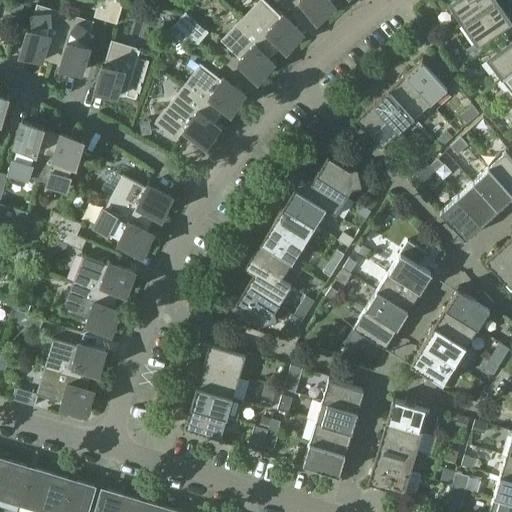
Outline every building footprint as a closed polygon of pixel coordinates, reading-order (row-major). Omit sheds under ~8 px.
[(106,21),(112,0),(99,0),(94,17),(106,21)] [(112,0),(106,21),(118,24),(124,0),(112,0)] [(265,0),(259,0),(242,18),(275,51),(282,44),(287,50),(303,33),(283,14),(281,16),(265,0)] [(330,0),(301,0),(318,20),(335,6),(330,0)] [(464,23),(479,13),(497,0),(496,0),(454,0),(449,3),(464,23)] [(484,37),(490,46),(505,35),(499,27),(510,20),(497,0),(479,13),(464,23),(477,42),(484,37)] [(14,1),(10,13),(20,16),(23,4),(14,1)] [(43,57),(53,60),(67,13),(37,4),(30,28),(28,28),(21,54),(42,60),(43,57)] [(200,43),(209,32),(186,12),(177,22),(199,42),(200,43)] [(95,21),(67,13),(53,60),(61,63),(60,66),(82,73),(89,47),(87,46),(95,21)] [(268,58),(275,51),(242,18),(221,40),(240,58),(238,60),(259,80),(274,63),(268,58)] [(176,22),(167,33),(199,44),(199,42),(177,22),(176,22)] [(511,39),(509,42),(505,35),(490,46),(495,52),(488,57),(503,78),(511,70),(511,39)] [(112,42),(105,65),(103,64),(95,90),(117,96),(117,93),(137,99),(147,67),(137,64),(141,50),(112,42)] [(421,59),(404,74),(429,102),(446,88),(447,90),(457,82),(437,55),(426,64),(421,59)] [(201,63),(183,86),(220,114),(226,107),(232,112),(246,94),(223,77),(222,79),(201,63)] [(511,70),(503,78),(505,81),(511,88),(511,70)] [(404,74),(388,89),(413,117),(429,102),(404,74)] [(214,123),(220,114),(183,86),(156,121),(177,137),(184,128),(206,145),(220,127),(214,123)] [(397,132),(413,117),(388,89),(372,104),(397,132)] [(0,121),(1,122),(9,96),(0,93),(0,121)] [(381,146),(397,132),(372,104),(356,118),(381,146)] [(479,113),(470,104),(458,114),(467,124),(479,113)] [(324,128),(316,118),(307,127),(315,136),(324,128)] [(10,172),(38,180),(52,132),(43,130),(44,126),(23,120),(15,146),(17,146),(10,172)] [(436,140),(442,146),(453,136),(447,129),(436,140)] [(52,132),(38,180),(67,189),(74,164),(76,165),(84,139),(62,133),(62,135),(52,132)] [(451,146),(458,154),(468,144),(461,136),(451,146)] [(119,150),(104,141),(97,152),(114,161),(119,150)] [(427,144),(417,153),(426,163),(427,163),(425,160),(434,152),(427,144)] [(488,166),(511,192),(511,158),(505,151),(488,166)] [(410,178),(417,172),(426,163),(417,153),(401,167),(410,178)] [(328,156),(317,174),(348,194),(352,188),(361,186),(357,168),(350,170),(328,156)] [(429,165),(434,171),(443,163),(438,157),(429,165)] [(82,158),(74,176),(81,180),(89,162),(82,158)] [(432,169),(426,163),(417,172),(422,178),(432,169)] [(497,209),(504,203),(511,195),(511,192),(488,166),(472,181),(497,209)] [(9,175),(0,172),(0,204),(9,175)] [(124,174),(110,200),(151,221),(155,213),(162,217),(173,197),(148,184),(147,186),(124,174)] [(348,194),(317,174),(309,186),(300,179),(295,187),(327,207),(326,208),(336,214),(348,194)] [(481,223),(497,209),(472,181),(456,195),(481,223)] [(295,187),(283,205),(315,226),(326,208),(327,207),(295,187)] [(481,223),(456,195),(439,210),(464,238),(481,223)] [(363,204),(372,210),(377,201),(368,196),(363,204)] [(151,221),(110,200),(96,226),(119,239),(118,241),(143,254),(154,234),(147,230),(151,221)] [(29,213),(0,204),(0,216),(25,224),(29,213)] [(366,218),(371,210),(362,204),(357,212),(366,218)] [(272,224),(303,244),(315,226),(283,205),(272,224)] [(49,222),(60,226),(65,216),(54,211),(49,222)] [(65,216),(60,226),(77,234),(82,223),(65,216)] [(260,242),(292,262),(303,244),(272,224),(260,242)] [(77,234),(60,226),(55,237),(83,250),(88,239),(77,234)] [(343,232),(338,240),(349,246),(353,238),(343,232)] [(511,236),(502,245),(511,256),(511,236)] [(400,252),(388,271),(420,291),(432,272),(420,265),(427,252),(408,240),(400,252)] [(281,280),(281,279),(292,262),(260,242),(249,260),(281,280)] [(511,256),(502,245),(485,260),(510,288),(511,287),(511,256)] [(329,261),(336,265),(344,253),(336,249),(329,261)] [(84,255),(73,282),(117,299),(120,290),(127,293),(135,272),(109,262),(109,264),(84,255)] [(349,257),(343,268),(350,272),(357,261),(349,257)] [(248,285),(279,305),(291,285),(281,279),(281,280),(249,260),(244,267),(255,274),(248,285)] [(330,276),(336,265),(329,261),(323,271),(330,276)] [(343,268),(336,278),(345,284),(351,273),(350,272),(343,268)] [(388,271),(376,289),(409,309),(420,291),(388,271)] [(113,308),(117,299),(73,282),(63,310),(87,319),(86,322),(112,332),(121,311),(113,308)] [(279,305),(248,285),(236,304),(257,317),(258,325),(277,321),(275,312),(279,305)] [(332,301),(338,291),(331,286),(324,296),(332,301)] [(489,308),(479,302),(457,288),(445,307),(477,327),(489,308)] [(409,309),(376,289),(365,307),(397,328),(409,309)] [(484,291),(477,301),(479,302),(489,308),(493,301),(484,291)] [(312,304),(314,301),(305,295),(300,304),(309,309),(312,304)] [(20,301),(17,309),(27,313),(30,304),(20,301)] [(385,347),(397,328),(365,307),(353,326),(343,342),(357,351),(359,346),(374,355),(381,344),(385,347)] [(445,307),(433,326),(465,346),(477,327),(445,307)] [(41,330),(44,319),(27,313),(17,309),(15,309),(11,320),(41,330)] [(292,313),(283,328),(283,331),(292,336),(303,319),(295,315),(292,313)] [(465,346),(433,326),(422,344),(454,364),(465,346)] [(53,337),(45,366),(89,379),(92,370),(100,372),(106,351),(79,343),(79,345),(53,337)] [(246,354),(209,343),(203,365),(239,375),(246,354)] [(440,381),(442,383),(454,364),(422,344),(410,362),(430,375),(440,381)] [(0,353),(0,370),(3,371),(9,358),(0,353)] [(493,373),(498,366),(488,360),(483,367),(493,373)] [(302,368),(291,364),(287,377),(298,381),(302,368)] [(197,385),(233,396),(239,375),(203,365),(197,385)] [(87,388),(89,379),(45,366),(37,393),(15,387),(12,398),(35,405),(38,395),(62,402),(61,404),(88,412),(94,391),(87,388)] [(430,375),(424,384),(435,388),(440,381),(430,375)] [(328,379),(322,400),(358,411),(364,389),(328,379)] [(275,387),(265,384),(262,395),(272,398),(275,387)] [(243,398),(233,396),(197,385),(191,406),(227,417),(236,419),(243,398)] [(283,394),(278,409),(287,412),(292,397),(283,394)] [(393,398),(387,420),(423,430),(429,409),(393,398)] [(351,431),(358,411),(322,400),(316,420),(351,431)] [(227,417),(191,406),(184,427),(220,438),(227,417)] [(270,419),(262,416),(259,425),(268,428),(270,419)] [(455,423),(463,426),(466,418),(457,416),(455,423)] [(272,418),(269,428),(277,430),(280,421),(272,418)] [(345,452),(351,431),(316,420),(309,441),(345,452)] [(423,430),(387,420),(381,440),(417,451),(423,430)] [(268,429),(255,425),(248,446),(262,450),(268,429)] [(268,431),(264,445),(273,448),(277,433),(268,431)] [(410,472),(417,451),(381,440),(374,461),(410,472)] [(339,474),(345,452),(309,441),(303,463),(339,474)] [(455,462),(459,450),(445,446),(442,458),(455,462)] [(472,468),(476,458),(464,455),(461,464),(472,468)] [(511,456),(506,455),(500,475),(511,478),(511,456)] [(0,496),(11,460),(0,457),(0,496)] [(0,496),(20,503),(31,467),(11,460),(0,496)] [(368,482),(404,493),(410,472),(374,461),(368,482)] [(52,473),(31,467),(20,503),(41,509),(52,473)] [(456,471),(452,484),(465,488),(469,475),(456,471)] [(41,509),(50,511),(62,511),(73,479),(52,473),(41,509)] [(511,478),(500,475),(493,497),(511,502),(511,478)] [(86,511),(94,485),(73,479),(62,511),(86,511)] [(459,510),(465,488),(452,484),(446,505),(459,510)] [(95,511),(118,511),(124,494),(102,488),(95,511)] [(118,511),(140,511),(144,500),(124,494),(118,511)] [(488,511),(511,511),(511,502),(493,497),(488,511)] [(163,511),(165,507),(144,500),(140,511),(163,511)]
